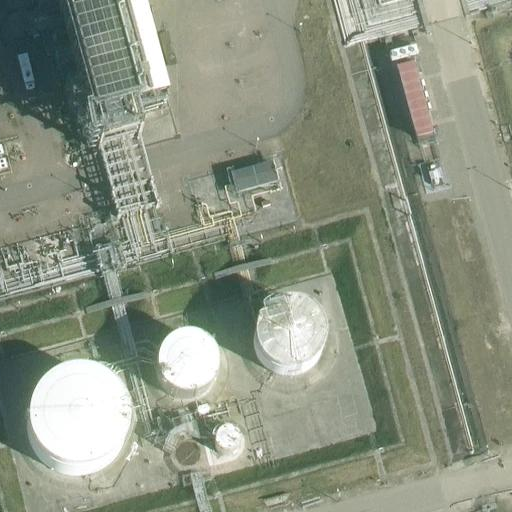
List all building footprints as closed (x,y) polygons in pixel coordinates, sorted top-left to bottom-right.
[(49,0),(87,149),(139,136),(134,115),(163,107),(136,0),(49,0)] [(271,150),(231,154),(233,176),(273,172),(271,150)] [(255,348),(260,358),(268,367),(280,372),(292,373),(304,369),(314,361),(319,351),(321,339),(319,327),(313,317),(304,310),(293,306),(282,306),(271,309),(262,316),(256,326),(254,337),(255,348)] [(156,362),(155,373),(159,383),(165,391),(173,397),(184,399),(194,398),(203,393),(210,386),(214,377),(215,367),(213,357),(207,349),(199,343),(189,340),(178,340),(168,345),(160,352),(156,362)] [(71,475),(86,475),(99,470),(110,463),(119,453),(125,440),(128,427),(126,414),(122,401),(114,390),(102,381),(88,375),(73,374),(59,377),(46,384),(35,395),(29,408),(26,423),(28,438),(34,452),(44,463),(57,471),(71,475)] [(172,421),(174,442),(192,441),(191,420),(172,421)] [(217,442),(218,448),(221,453),(227,455),(232,454),(237,451),(240,445),(239,439),(236,435),(230,432),(224,433),(219,436),(217,442)] [(177,452),(178,458),(182,463),(188,465),(193,464),(198,460),(200,455),(200,449),(196,444),(191,442),(185,442),(180,446),(177,452)]
